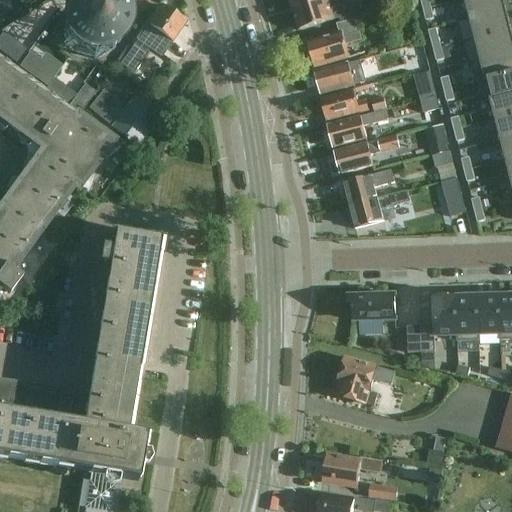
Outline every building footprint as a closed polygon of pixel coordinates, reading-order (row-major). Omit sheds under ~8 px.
[(73,58),(78,60),(83,61),(88,61),(93,61),(98,59),(103,57),(108,54),(111,50),(114,46),(117,41),(118,36),(119,31),(119,26),(118,20),(116,15),(113,11),(110,7),(106,3),(102,1),(100,0),(74,0),(71,2),(67,5),(63,8),(60,13),(58,17),(56,22),(55,27),(55,33),(56,38),(58,43),(61,47),(64,52),(68,55),(73,58)] [(329,10),(325,0),(313,0),(292,7),(300,31),(353,13),(350,3),(329,10)] [(420,0),(423,10),(431,8),(428,0),(420,0)] [(432,0),(435,9),(457,3),(456,0),(432,0)] [(510,10),(507,0),(463,0),(469,20),(510,10)] [(163,7),(140,38),(161,53),(184,22),(163,7)] [(434,20),(431,8),(423,10),(426,22),(434,20)] [(511,30),(511,18),(510,10),(469,20),(474,40),(511,30)] [(453,13),(458,33),(468,31),(464,11),(453,13)] [(345,43),(360,39),(354,19),(336,24),(338,32),(307,42),(310,53),(308,54),(311,65),(313,64),(314,66),(349,56),(345,43)] [(428,32),(433,51),(441,49),(436,29),(428,32)] [(511,51),(511,30),(474,40),(479,60),(511,51)] [(444,60),(441,49),(433,51),(436,62),(444,60)] [(131,50),(122,63),(133,71),(143,58),(131,50)] [(511,73),(511,51),(479,60),(484,80),(511,73)] [(30,53),(19,67),(30,74),(40,61),(30,53)] [(354,90),(376,85),(374,74),(362,78),(361,74),(351,76),(349,65),(315,74),(316,78),(314,80),(316,86),(318,86),(321,94),(353,86),(354,90)] [(0,120),(41,151),(35,159),(78,191),(113,142),(76,115),(73,120),(0,67),(0,120)] [(511,94),(511,73),(484,80),(490,101),(511,94)] [(451,89),(448,78),(440,80),(443,91),(451,89)] [(54,96),(61,86),(52,79),(46,87),(44,89),(54,96)] [(454,100),(451,89),(443,91),(446,103),(454,100)] [(326,122),(367,111),(365,102),(356,104),(353,93),(321,101),(326,122)] [(511,116),(511,94),(490,101),(495,121),(511,116)] [(110,127),(132,145),(158,114),(136,96),(110,127)] [(435,98),(420,102),(423,114),(438,110),(435,98)] [(374,112),(385,109),(383,100),(372,103),(374,112)] [(363,127),(386,121),(384,112),(328,127),(334,149),(366,140),(363,127)] [(511,137),(511,116),(495,121),(500,141),(511,137)] [(451,120),(454,131),(461,129),(459,118),(451,120)] [(464,141),(461,129),(454,131),(456,143),(464,141)] [(370,156),(399,148),(396,136),(334,153),(340,175),(373,167),(370,156)] [(505,161),(511,159),(511,137),(500,141),(505,161)] [(121,142),(113,152),(125,161),(132,151),(121,142)] [(448,142),(430,147),(432,156),(450,151),(448,142)] [(454,164),(450,151),(432,156),(436,169),(454,164)] [(488,154),(489,167),(502,165),(500,152),(488,154)] [(461,160),(464,172),(472,169),(469,158),(461,160)] [(77,192),(78,191),(35,159),(0,206),(0,290),(1,289),(9,295),(22,278),(12,271),(72,188),(77,192)] [(475,181),(472,169),(464,172),(467,183),(475,181)] [(377,200),(407,192),(378,200),(375,189),(393,184),(390,172),(342,184),(349,207),(377,200)] [(355,230),(383,223),(381,211),(396,208),(396,206),(410,203),(407,192),(377,200),(349,207),(355,230)] [(460,195),(445,199),(450,218),(466,214),(460,195)] [(471,201),(474,212),(482,210),(479,198),(471,201)] [(485,221),(482,210),(474,212),(477,223),(485,221)] [(0,459),(82,473),(75,511),(116,511),(122,480),(123,480),(137,482),(144,437),(124,433),(134,370),(138,371),(160,240),(115,232),(112,249),(101,247),(98,264),(109,266),(93,362),(92,362),(92,363),(95,364),(84,427),(77,426),(77,427),(67,425),(73,392),(0,379),(0,459)] [(509,297),(499,297),(501,341),(501,343),(511,342),(511,292),(509,293),(509,297)] [(432,295),(433,327),(433,337),(434,337),(456,336),(456,342),(457,342),(456,298),(446,299),(446,295),(432,295)] [(395,296),(349,298),(350,316),(354,316),(355,322),(396,321),(395,296)] [(499,297),(478,298),(479,342),(480,342),(480,336),(499,335),(500,341),(501,341),(499,297)] [(479,342),(478,298),(456,298),(457,342),(479,342)] [(421,353),(420,327),(407,328),(408,354),(421,353)] [(433,337),(433,327),(420,327),(421,353),(435,353),(434,337),(433,337)] [(395,373),(345,359),(338,383),(340,384),(336,397),(365,405),(366,405),(374,407),(378,395),(370,393),(373,381),(391,387),(395,373)] [(458,366),(456,374),(468,377),(470,369),(458,366)] [(488,376),(499,379),(501,371),(490,368),(488,376)] [(511,376),(511,374),(501,371),(499,379),(510,383),(511,376)] [(511,397),(497,449),(511,453),(511,397)] [(433,447),(431,459),(441,460),(443,448),(433,447)] [(360,462),(327,456),(323,483),(357,488),(360,471),(380,474),(382,463),(361,459),(360,462)] [(431,470),(429,479),(439,480),(441,472),(431,470)] [(370,486),(368,497),(396,501),(397,490),(370,486)] [(374,511),(375,504),(355,501),(355,502),(321,496),(318,511),(352,511),(354,507),(358,507),(358,511),(365,511),(374,511)] [(375,504),(374,511),(384,511),(386,503),(376,502),(375,504)]
